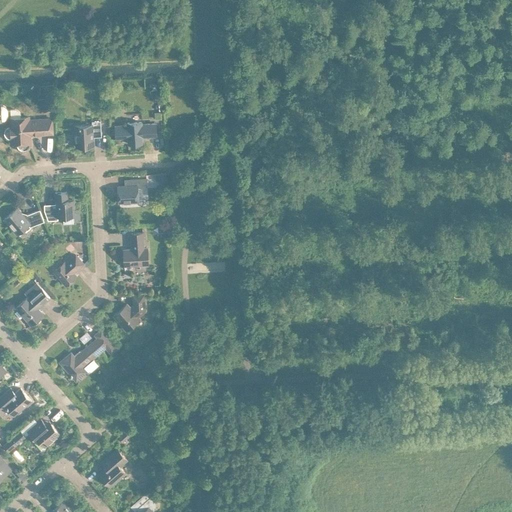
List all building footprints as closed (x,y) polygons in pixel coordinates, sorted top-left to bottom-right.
[(57,139),(56,124),(33,126),(33,123),(25,123),(25,121),(25,120),(24,120),(24,119),(23,118),(22,117),(21,116),(20,116),(19,115),(11,115),(10,114),(9,112),(7,112),(5,112),(5,110),(0,110),(0,128),(6,128),(6,127),(8,126),(10,125),(11,124),(12,122),(15,122),(15,131),(14,131),(12,132),(10,133),(9,135),(8,137),(8,139),(9,141),(11,143),(13,144),(15,144),(16,144),(17,149),(21,149),(21,150),(22,152),(23,154),(25,155),(27,156),(29,156),(31,155),(33,153),(34,151),(34,149),(34,148),(34,142),(32,142),(32,140),(34,138),(40,138),(40,140),(57,139)] [(80,146),(80,153),(98,152),(98,141),(106,140),(105,126),(96,127),(96,130),(79,131),(80,140),(79,140),(79,146),(80,146)] [(132,144),(133,150),(147,149),(147,143),(159,142),(158,129),(146,130),(146,128),(131,129),(132,131),(125,131),(125,144),(132,144)] [(134,184),(135,192),(122,192),(123,208),(143,207),(142,193),(152,193),(151,183),(134,184)] [(62,223),(79,222),(78,205),(71,206),(71,197),(59,198),(60,207),(61,207),(61,210),(48,210),(49,217),(52,226),(62,226),(62,223)] [(36,232),(43,229),(38,217),(29,221),(27,221),(21,214),(9,225),(22,240),(27,235),(28,237),(30,237),(36,232)] [(129,271),(153,270),(152,254),(148,254),(147,238),(135,239),(136,255),(128,256),(129,271)] [(58,277),(70,291),(81,282),(78,278),(88,270),(80,260),(70,269),(69,268),(58,277)] [(24,324),(27,321),(36,331),(48,321),(42,314),(54,304),(46,294),(34,304),(32,302),(20,313),(22,315),(19,318),(24,324)] [(143,323),(150,317),(149,300),(137,300),(137,308),(139,310),(135,314),(131,310),(118,321),(131,336),(144,325),(143,323)] [(122,354),(106,335),(99,341),(102,344),(79,363),(75,358),(64,368),(80,387),(91,377),(87,373),(110,353),(115,359),(122,354)] [(0,383),(7,378),(9,376),(0,365),(0,383)] [(127,376),(131,381),(139,373),(132,365),(128,369),(131,373),(127,376)] [(18,421),(36,407),(25,394),(17,401),(12,396),(0,406),(0,410),(6,417),(11,413),(18,421)] [(146,423),(146,424),(149,428),(159,420),(155,415),(155,416),(146,423)] [(60,443),(64,439),(54,427),(50,430),(46,425),(32,437),(37,442),(39,441),(49,452),(53,449),(54,451),(62,444),(60,443)] [(130,437),(123,443),(128,448),(135,442),(130,437)] [(129,479),(124,472),(131,465),(122,455),(109,466),(114,471),(104,480),(114,492),(129,479)] [(0,486),(13,475),(3,463),(0,465),(0,486)] [(153,511),(160,507),(156,502),(144,511),(153,511)]
